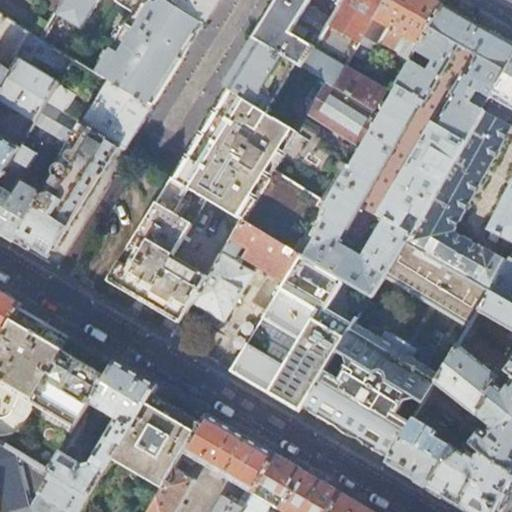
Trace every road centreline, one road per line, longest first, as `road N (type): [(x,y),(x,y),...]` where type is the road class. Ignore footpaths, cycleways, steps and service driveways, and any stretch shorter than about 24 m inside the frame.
road 1 (residential): [(429,511),(0,260)]
road 2 (residential): [(171,124),(248,0)]
